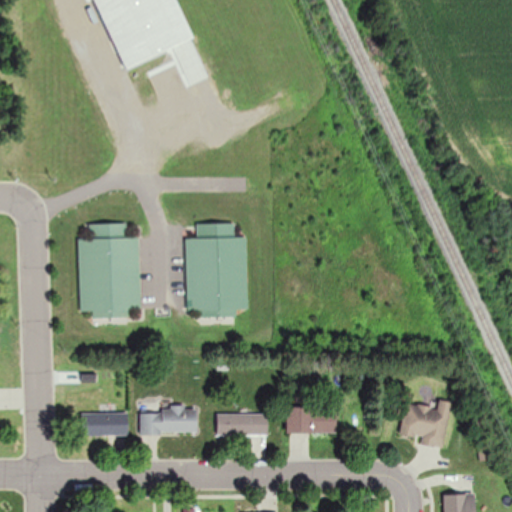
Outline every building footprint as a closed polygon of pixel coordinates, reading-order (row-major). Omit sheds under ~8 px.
[(95,0),(123,69),(191,43),(174,0),(95,0)] [(80,311),(92,310),(92,315),(129,315),(129,308),(140,307),(139,235),(127,236),(127,222),(90,223),(90,237),(79,237),(80,311)] [(247,236),(234,236),(234,222),(197,223),(197,237),(186,237),(187,309),(199,309),(199,315),(236,315),(236,308),(247,308),(247,236)] [(443,447),(452,402),(439,399),(437,409),(407,402),(399,438),(443,447)] [(161,411),(140,411),(140,432),(198,431),(197,405),(161,406),(161,411)] [(287,432),(336,432),(336,406),(287,406),(287,432)] [(127,411),(80,411),(79,434),(127,434),(127,411)] [(217,413),(217,434),(268,434),(268,413),(217,413)] [(475,511),(475,493),(444,493),(443,511),(475,511)]
